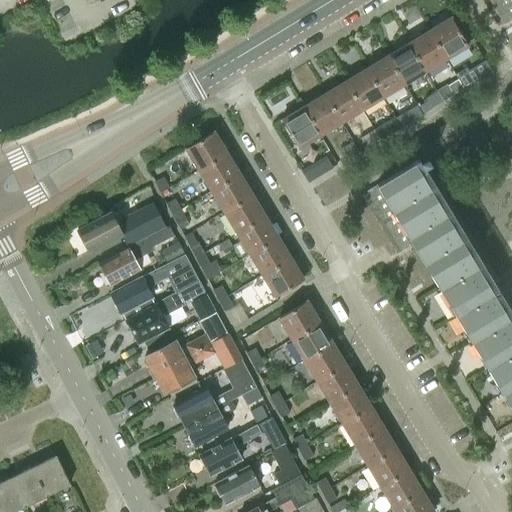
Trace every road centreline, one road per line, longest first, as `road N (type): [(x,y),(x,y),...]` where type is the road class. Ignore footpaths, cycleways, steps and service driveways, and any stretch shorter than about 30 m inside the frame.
road 1 (residential): [(492,511),(473,479),(442,462),(218,66)]
road 2 (tertiary): [(0,193),(218,66)]
road 3 (residential): [(80,394),(0,246)]
road 4 (residential): [(142,511),(80,394)]
road 5 (tertiary): [(218,66),(329,0)]
